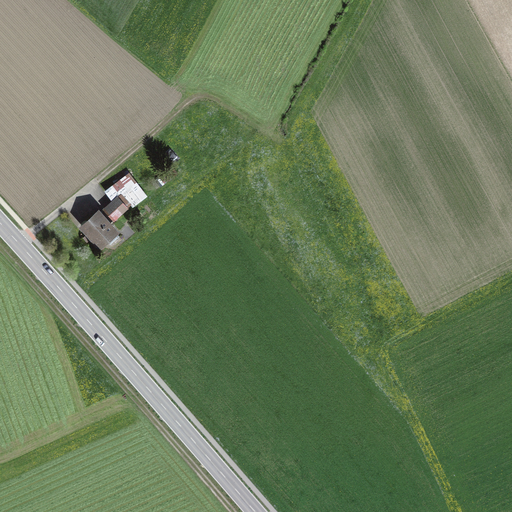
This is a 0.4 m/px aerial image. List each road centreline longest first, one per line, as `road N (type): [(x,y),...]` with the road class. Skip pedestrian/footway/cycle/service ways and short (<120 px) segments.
road 1 (secondary): [(0,224),(254,511)]
road 2 (track): [(0,253),(229,511)]
road 3 (track): [(198,95),(87,187)]
